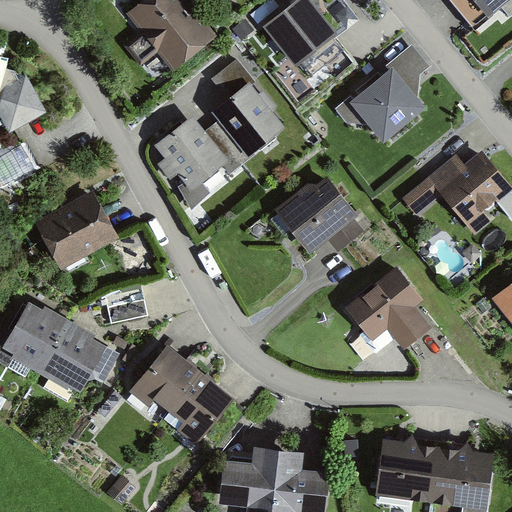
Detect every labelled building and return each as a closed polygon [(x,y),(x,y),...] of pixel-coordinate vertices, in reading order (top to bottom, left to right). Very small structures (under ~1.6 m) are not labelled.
[(185,72),(225,38),(191,0),(161,0),(139,20),(185,72)] [(346,35),(318,0),(314,0),(272,33),(301,70),(346,35)] [(505,0),(480,0),(491,12),(505,0)] [(0,95),(20,133),(57,115),(38,77),(28,82),(22,70),(24,62),(0,56),(0,95)] [(240,58),(212,79),(226,98),(254,76),(240,58)] [(438,111),(405,73),(367,105),(400,144),(438,111)] [(293,130),(258,85),(222,114),(257,158),(293,130)] [(234,158),(201,118),(165,148),(198,188),(234,158)] [(464,158),(437,180),(484,235),(501,221),(495,214),(511,200),(511,178),(491,153),(473,168),(464,158)] [(373,231),(336,180),(291,213),(321,254),(339,241),(346,251),(373,231)] [(127,238),(102,193),(44,225),(69,270),(127,238)] [(429,302),(404,271),(358,307),(383,339),(396,328),(413,349),(440,327),(423,306),(429,302)] [(511,293),(502,301),(511,312),(511,293)] [(113,347),(38,304),(12,349),(87,392),(113,347)] [(246,401),(177,347),(139,395),(155,407),(162,398),(192,421),(185,430),(208,448),(246,401)] [(500,510),(506,457),(394,444),(388,497),(500,510)] [(229,505),(256,508),(255,511),(333,511),(338,473),(312,470),(314,454),(263,448),(261,465),(234,462),(229,505)]
